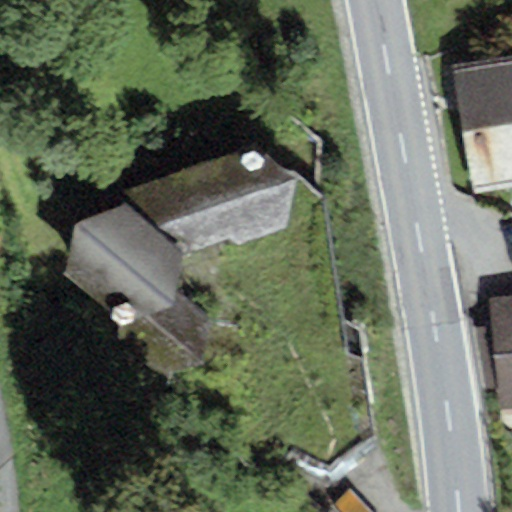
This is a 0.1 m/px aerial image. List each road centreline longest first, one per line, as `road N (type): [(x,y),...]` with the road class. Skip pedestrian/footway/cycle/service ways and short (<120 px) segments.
road 1 (tertiary): [(458,511),(452,438),(373,0)]
road 2 (track): [(0,0),(2,511)]
